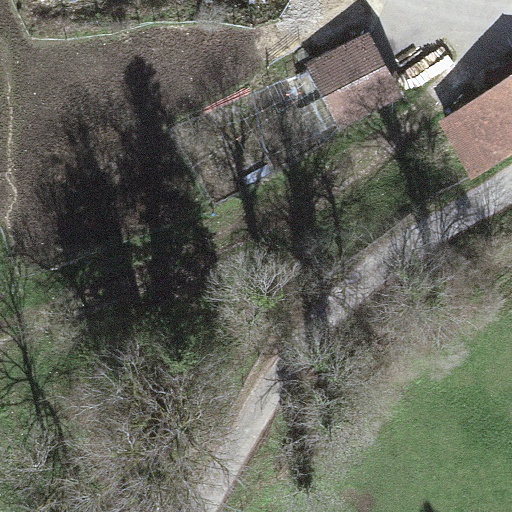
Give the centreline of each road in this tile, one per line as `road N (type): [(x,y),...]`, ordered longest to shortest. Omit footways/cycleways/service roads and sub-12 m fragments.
road 1 (unclassified): [(511,190),(358,321),(214,511)]
road 2 (track): [(0,370),(39,369),(221,504)]
